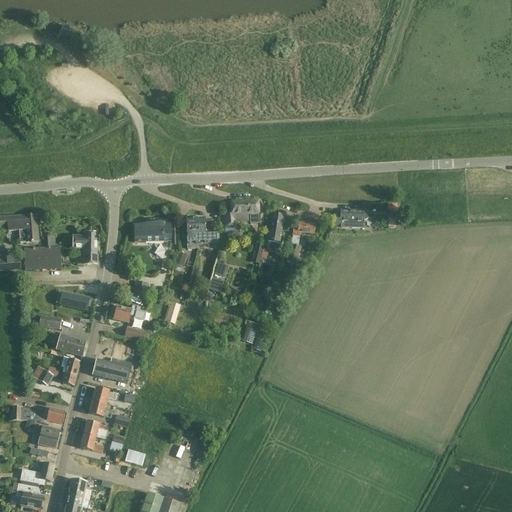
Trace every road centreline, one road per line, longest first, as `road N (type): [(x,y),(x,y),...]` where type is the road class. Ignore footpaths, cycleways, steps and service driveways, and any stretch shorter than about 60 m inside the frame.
road 1 (unclassified): [(56,511),(108,278),(114,188)]
road 2 (unclassified): [(436,167),(114,188)]
